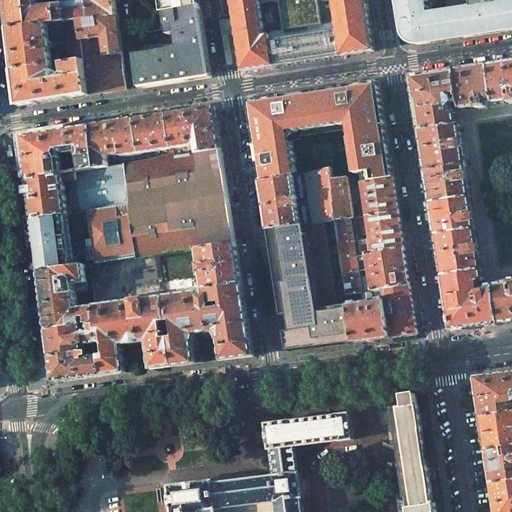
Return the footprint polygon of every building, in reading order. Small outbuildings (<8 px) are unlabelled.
[(7,0),(11,29),(40,26),(38,8),(36,0),(7,0)] [(95,0),(95,1),(65,5),(67,22),(81,21),(119,16),(116,0),(95,0)] [(161,0),(162,2),(167,2),(168,11),(184,9),(200,6),(199,0),(161,0)] [(233,0),(245,69),(245,71),(248,71),(370,52),(375,51),(375,48),(369,9),(367,0),(233,0)] [(511,1),(441,13),(435,14),(433,14),(430,0),(400,0),(405,32),(408,38),(410,41),(412,42),(415,43),(421,45),(511,30),(511,1)] [(65,5),(38,8),(40,26),(49,25),(67,23),(67,22),(65,5)] [(168,11),(166,12),(169,35),(178,33),(181,48),(136,55),(140,88),(211,76),(200,6),(184,9),(168,11)] [(128,90),(123,53),(119,16),(81,21),(83,40),(85,57),(86,61),(90,95),(128,90)] [(40,26),(11,29),(15,70),(53,65),(53,64),(53,61),(52,57),(52,50),(52,49),(51,42),(51,41),(50,39),(68,37),(69,39),(72,63),(86,61),(85,57),(83,40),(81,21),(67,22),(67,23),(49,25),(40,26)] [(53,65),(15,70),(20,106),(90,95),(86,61),(72,63),(65,64),(66,76),(63,76),(60,73),(56,72),(56,67),(60,67),(60,64),(53,65)] [(511,61),(489,65),(495,104),(511,101),(511,61)] [(456,70),(460,102),(462,109),(462,110),(478,107),(487,106),(495,104),(489,65),(456,70)] [(456,70),(412,77),(421,130),(459,124),(457,113),(455,113),(454,113),(453,109),(451,107),(454,103),(460,102),(456,70)] [(380,82),(250,102),(262,181),(298,176),(294,147),(289,148),(288,140),(285,141),(284,131),(297,129),(298,132),(342,125),(341,122),(355,120),(356,130),(354,130),(355,137),(350,138),(356,174),(363,173),(365,183),(395,178),(380,82)] [(215,107),(169,114),(174,149),(176,157),(191,155),(190,150),(194,150),(193,146),(197,145),(198,154),(223,150),(216,108),(216,107),(215,107)] [(143,162),(176,157),(174,149),(169,114),(137,119),(142,154),(143,162)] [(112,167),(126,164),(126,165),(143,162),(142,154),(137,119),(93,126),(99,168),(112,167)] [(467,165),(460,125),(460,124),(459,124),(421,130),(427,171),(467,165)] [(99,168),(93,126),(70,130),(74,153),(80,152),(82,171),(99,168)] [(70,130),(24,137),(29,179),(65,174),(62,153),(65,153),(66,154),(67,154),(74,153),(70,130)] [(237,243),(223,150),(198,154),(191,155),(176,157),(143,162),(126,165),(131,205),(137,257),(137,258),(160,255),(192,250),(198,249),(237,243)] [(112,167),(99,168),(82,171),(77,172),(65,174),(29,179),(34,220),(68,214),(70,214),(82,212),(92,211),(131,205),(126,165),(126,164),(112,167)] [(472,197),(467,165),(427,171),(432,203),(472,197)] [(270,230),(337,221),(333,179),(332,168),(298,176),(262,181),(270,230)] [(353,176),(333,179),(337,221),(355,219),(349,182),(354,181),(354,176),(353,176)] [(355,184),(354,184),(355,191),(364,190),(366,203),(360,204),(360,208),(357,209),(358,214),(358,218),(400,213),(395,178),(365,183),(355,184)] [(477,229),(472,197),(432,203),(437,235),(477,229)] [(131,205),(92,211),(82,212),(70,214),(68,214),(34,220),(37,243),(41,271),(73,267),(75,266),(81,266),(86,265),(91,264),(98,263),(137,257),(131,205)] [(343,257),(406,248),(400,213),(358,218),(355,219),(337,221),(343,257)] [(337,221),(270,230),(286,349),(287,351),(288,351),(355,343),(348,294),(343,257),(337,221)] [(483,270),(477,229),(437,235),(444,276),(483,270)] [(237,243),(198,249),(201,265),(194,266),(196,276),(202,275),(205,289),(243,283),(237,243)] [(343,257),(348,294),(385,289),(412,286),(406,248),(343,257)] [(73,267),(41,271),(48,330),(98,323),(96,306),(78,308),(76,292),(87,291),(87,290),(89,289),(88,282),(86,265),(81,266),(75,266),(73,267)] [(444,276),(452,330),(500,324),(495,284),(487,285),(486,287),(486,291),(480,292),(478,283),(483,282),(485,280),(483,270),(444,276)] [(500,324),(511,322),(511,282),(495,284),(500,324)] [(220,338),(222,350),(219,351),(218,354),(216,356),(216,361),(255,356),(243,283),(205,289),(206,295),(206,298),(209,317),(205,318),(207,334),(209,333),(210,334),(212,332),(216,332),(217,333),(219,337),(219,338),(220,338)] [(419,334),(412,286),(385,289),(392,338),(419,334)] [(392,338),(385,289),(348,294),(355,343),(392,338)] [(206,298),(206,295),(203,296),(200,292),(192,293),(192,292),(191,292),(180,294),(179,294),(179,295),(166,297),(169,322),(175,322),(177,338),(171,338),(175,366),(204,362),(204,357),(201,356),(200,353),(196,354),(195,342),(196,341),(196,340),(197,336),(197,334),(201,334),(202,334),(202,335),(203,335),(204,334),(207,334),(205,318),(209,317),(206,298)] [(97,301),(95,303),(96,306),(98,323),(100,343),(103,342),(106,344),(107,354),(102,355),(104,375),(127,372),(123,345),(149,342),(153,369),(175,366),(171,338),(166,339),(164,323),(169,322),(166,297),(166,295),(154,297),(153,297),(153,298),(119,303),(119,302),(118,302),(106,303),(106,302),(104,300),(97,301)] [(98,323),(48,330),(52,356),(86,352),(85,344),(86,343),(87,341),(88,343),(90,344),(100,343),(98,323)] [(86,352),(52,356),(55,381),(56,382),(104,375),(102,355),(101,349),(94,350),(95,356),(94,356),(95,357),(87,358),(86,352)] [(511,372),(477,377),(476,378),(482,417),(511,412),(511,372)] [(428,467),(422,430),(423,430),(419,405),(418,405),(416,394),(404,396),(406,407),(394,409),(398,434),(404,471),(403,471),(409,507),(408,507),(408,511),(437,511),(436,503),(433,503),(428,467)] [(511,446),(511,412),(482,417),(487,450),(511,446)] [(271,449),(275,476),(215,484),(214,482),(172,487),(173,496),(174,511),(303,511),(302,498),(304,498),(301,477),(301,473),(299,473),(295,446),(342,440),(342,441),(354,439),(353,433),(351,420),(350,414),(339,415),(339,416),(293,422),(292,421),(267,424),(268,430),(268,431),(269,442),(270,443),(271,449)] [(511,446),(487,450),(493,483),(511,480),(511,446)] [(511,511),(511,480),(493,483),(496,511),(511,511)]
